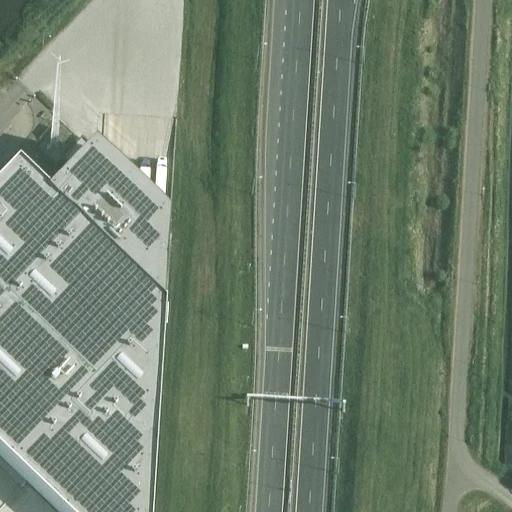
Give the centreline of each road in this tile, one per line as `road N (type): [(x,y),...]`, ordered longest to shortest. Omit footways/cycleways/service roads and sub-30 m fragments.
road 1 (trunk): [(300,0),(268,511)]
road 2 (unclassified): [(449,511),(480,0)]
road 3 (trunk): [(310,511),(341,0)]
road 4 (unknown): [(117,9),(21,92)]
